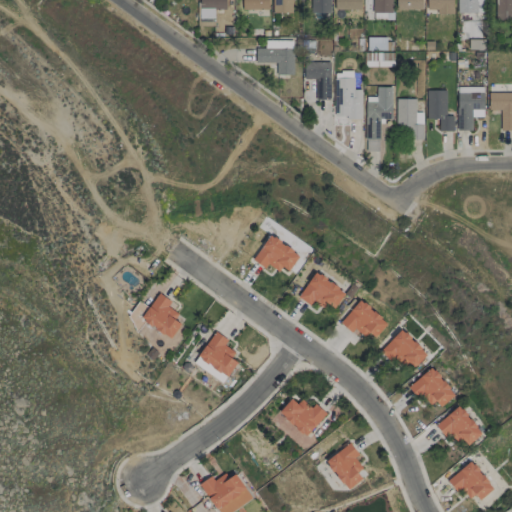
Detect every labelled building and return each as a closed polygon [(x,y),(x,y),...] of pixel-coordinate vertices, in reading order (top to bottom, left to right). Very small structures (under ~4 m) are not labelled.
[(213,26),(213,8),(225,9),(224,0),(197,0),(198,25),(213,26)] [(267,9),(267,0),(241,0),(241,9),(267,9)] [(271,0),(272,13),(291,13),(291,0),(271,0)] [(328,0),(309,0),(310,13),(329,13),(328,0)] [(360,0),(333,0),(334,17),(360,17),(360,0)] [(390,0),(371,0),(372,13),(391,12),(390,0)] [(421,0),(395,0),(396,9),(422,9),(421,0)] [(451,0),(426,0),(427,10),(435,10),(435,14),(452,14),(451,0)] [(456,0),(457,13),(483,13),(483,0),(456,0)] [(511,0),(494,0),(494,20),(511,20),(511,0)] [(385,37),(366,37),(366,49),(385,50),(385,37)] [(484,49),(484,39),(468,39),(468,49),(484,49)] [(292,75),(292,42),(274,41),(273,47),(254,47),(254,62),(275,62),(275,74),(292,75)] [(364,66),(392,66),(393,53),(364,52),(364,66)] [(329,61),(303,62),(303,79),(314,78),(314,99),(329,99),(329,61)] [(360,89),(352,89),(352,72),(334,71),(333,117),(360,118),(360,89)] [(391,86),(376,86),(376,97),(365,97),(364,151),(378,151),(378,118),(390,118),(391,86)] [(482,86),(455,87),(456,130),(471,130),(470,116),(483,116),(482,86)] [(445,115),(445,90),(425,90),(425,118),(438,118),(438,131),(452,131),(452,116),(445,115)] [(499,109),(499,130),(511,130),(511,92),(488,92),(487,109),(499,109)] [(421,112),(414,112),(414,98),(395,99),(395,131),(404,131),(404,139),(422,139),(421,112)] [(280,266),(288,271),(299,254),(268,235),(252,260),(264,268),(266,264),(277,271),(280,266)] [(325,302),(333,308),(344,292),(314,271),(296,297),(309,306),(312,301),(321,307),(325,302)] [(168,340),(180,324),(173,319),(177,314),(167,306),(170,301),(157,293),(147,307),(138,301),(130,313),(168,340)] [(374,337),(386,322),(358,299),(339,323),(350,332),(353,327),(364,336),(367,332),(374,337)] [(426,355),(402,328),(381,348),(398,367),(406,360),(412,367),(426,355)] [(226,377),(238,359),(221,347),(227,340),(214,331),(196,357),(226,377)] [(434,411),(454,394),(430,367),(411,383),(434,411)] [(304,436),(325,414),(313,403),(307,409),(293,395),(278,411),(304,436)] [(480,434),(459,405),(434,424),(443,437),(450,431),(462,447),(480,434)] [(347,490),(361,478),(356,472),(361,467),(353,457),(358,454),(348,442),(324,462),(347,490)] [(475,502),(493,488),(470,460),(446,480),(455,492),(463,486),(475,502)] [(210,475),(197,484),(217,511),(230,511),(251,498),(234,473),(227,478),(224,473),(213,480),(210,475)]
